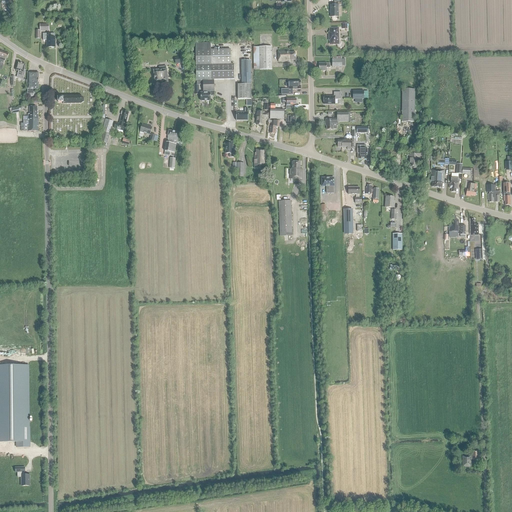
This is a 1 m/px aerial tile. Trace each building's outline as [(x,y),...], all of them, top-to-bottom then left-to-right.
[(330,5),(330,17),(338,17),(338,5),(342,5),(341,1),(334,1),(334,5),(330,5)] [(329,40),(330,40),(330,44),(338,44),(338,29),(329,29),(330,33),(329,33),(329,40)] [(43,34),(43,40),(47,40),(47,48),(55,48),(55,37),(55,34),(50,34),(47,34),(43,34)] [(197,80),(197,85),(203,85),(203,94),(201,94),(201,102),(211,101),(210,93),(214,93),(214,87),(215,86),(214,85),(213,85),(213,80),(235,79),(234,65),(230,65),(230,49),(210,50),(209,44),(194,44),(196,80),(197,80)] [(259,47),(260,70),(272,70),(272,47),(259,47)] [(289,50),(278,51),(278,63),(289,62),(289,61),(295,61),(295,52),(289,52),(289,50)] [(0,51),(0,64),(3,65),(5,58),(6,59),(8,54),(0,51)] [(332,59),(332,67),(342,67),(342,59),(332,59)] [(237,100),(251,100),(250,60),(241,60),(242,85),(237,85),(237,100)] [(19,71),(17,78),(23,80),(26,70),(23,69),(25,64),(17,62),(15,70),(19,71)] [(329,68),(329,63),(326,63),(318,63),(318,71),(326,71),(326,68),(329,68)] [(153,71),(154,85),(167,83),(166,70),(165,66),(158,67),(159,70),(153,71)] [(27,96),(33,96),(33,92),(32,92),(32,89),(37,89),(37,83),(38,83),(38,80),(37,80),(38,73),(27,73),(27,96)] [(291,84),(288,85),(288,88),(284,88),(284,92),(293,92),(293,90),(301,89),(300,81),(291,82),(291,84)] [(402,122),(414,122),(414,90),(402,90),(402,122)] [(363,91),(353,91),(353,100),(363,99),(363,91)] [(324,105),(335,105),(335,100),(341,100),(341,93),(334,93),(334,97),(324,97),(324,105)] [(20,131),(27,131),(37,131),(37,111),(36,111),(36,107),(29,106),(29,114),(27,114),(27,123),(20,123),(20,131)] [(270,119),(284,119),(284,110),(270,110),(270,119)] [(113,129),(123,132),(126,122),(125,122),(127,118),(126,118),(128,113),(122,111),(121,117),(120,116),(119,120),(121,121),(120,125),(115,123),(113,129)] [(246,115),(236,115),(236,123),(248,123),(248,115),(248,111),(246,111),(246,115)] [(256,125),(263,126),(263,119),(267,120),(268,114),(264,114),(264,113),(257,113),(256,125)] [(334,120),(334,119),(326,119),(326,125),(326,129),(333,130),(333,129),(336,129),(336,126),(337,126),(337,122),(348,122),(348,114),(337,113),(337,120),(334,120)] [(285,122),(287,122),(287,124),(295,125),(296,116),(285,116),(285,122)] [(110,134),(113,122),(105,120),(102,130),(101,132),(102,133),(100,142),(107,144),(110,134)] [(272,123),(271,126),(270,126),(270,133),(275,134),(276,127),(278,127),(279,121),(272,121),(272,123)] [(140,132),(150,135),(152,128),(142,125),(140,132)] [(167,137),(168,137),(167,140),(168,140),(167,143),(166,143),(164,151),(174,153),(176,144),(174,144),(174,141),(177,141),(177,138),(178,139),(179,132),(168,130),(167,137)] [(347,150),(350,150),(350,141),(347,141),(347,140),(342,139),(342,141),(337,141),(337,147),(347,148),(347,150)] [(397,159),(398,141),(372,140),(371,152),(375,152),(375,158),(376,158),(376,164),(381,165),(381,166),(384,166),(385,159),(397,159)] [(367,159),(367,149),(363,149),(363,142),(357,142),(357,146),(358,146),(358,148),(357,148),(357,153),(357,159),(367,159)] [(228,153),(228,157),(235,156),(235,150),(232,150),(231,144),(224,144),(225,153),(228,153)] [(254,166),(265,167),(265,156),(264,156),(265,150),(256,150),(256,155),(255,155),(254,166)] [(414,150),(414,154),(411,154),(411,159),(410,159),(409,167),(414,167),(413,169),(419,169),(419,163),(418,163),(418,158),(423,159),(423,151),(414,150)] [(289,179),(301,179),(301,170),(300,170),(300,163),(292,163),(291,169),(290,169),(289,179)] [(444,182),(445,171),(430,170),(430,180),(429,180),(429,179),(426,179),(425,183),(429,183),(429,182),(432,182),(431,187),(442,188),(442,182),(444,182)] [(451,177),(451,183),(449,183),(449,188),(451,188),(451,192),(456,192),(456,189),(457,189),(457,184),(458,184),(458,177),(451,177)] [(321,187),(326,187),(326,193),(334,194),(334,187),(334,178),(321,178),(321,187)] [(476,191),(476,186),(469,184),(468,188),(467,188),(465,196),(470,196),(470,195),(474,196),(474,191),(476,191)] [(365,194),(368,194),(372,194),(372,192),(373,192),(373,202),(378,203),(378,199),(379,189),(373,189),(373,190),(372,189),(372,185),(367,185),(367,187),(366,187),(365,194)] [(348,195),(355,195),(355,198),(355,203),(361,203),(361,198),(359,198),(359,187),(348,187),(348,195)] [(499,202),(499,188),(496,188),(496,196),(494,196),(494,194),(487,194),(488,200),(489,200),(489,202),(499,202)] [(387,208),(393,208),(393,220),(398,220),(398,210),(394,210),(394,208),(395,208),(395,204),(394,204),(395,197),(387,197),(387,208)] [(291,237),(290,201),(279,202),(279,237),(291,237)] [(352,210),(344,210),(344,234),(353,234),(352,210)] [(455,216),(450,216),(450,220),(448,220),(448,232),(459,232),(459,220),(455,220),(455,216)] [(470,220),(470,236),(478,235),(478,224),(474,224),(474,219),(470,220)] [(402,250),(402,234),(393,234),(393,250),(402,250)] [(28,366),(0,365),(0,442),(17,442),(17,448),(30,448),(29,428),(28,366)] [(472,456),(463,456),(463,467),(471,467),(471,463),(473,463),(472,460),(480,460),(480,454),(478,454),(478,452),(473,453),(473,454),(472,454),(472,456)] [(15,472),(17,472),(17,477),(21,477),(21,486),(30,486),(30,475),(24,475),(24,472),(24,467),(15,467),(15,472)]
